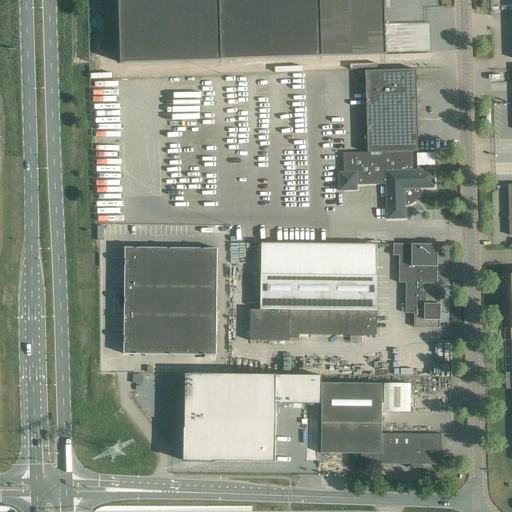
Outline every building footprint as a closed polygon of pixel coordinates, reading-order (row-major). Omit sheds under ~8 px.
[(118,0),(121,63),(386,55),(384,0),(118,0)] [(418,152),(416,70),(365,71),(367,152),(343,153),(344,173),(339,173),(339,191),(357,190),(357,185),(386,184),(387,220),(405,219),(405,206),(406,206),(407,206),(409,205),(410,205),(412,204),(413,203),(414,202),(415,202),(416,201),(417,199),(418,198),(419,197),(419,196),(420,194),(420,193),(421,191),(421,190),(421,189),(434,188),(433,170),(413,171),(412,152),(418,152)] [(437,305),(437,245),(401,245),(401,255),(399,255),(399,283),(406,283),(406,298),(408,298),(408,302),(406,302),(405,313),(414,313),(414,327),(440,328),(440,305),(437,305)] [(125,248),(124,354),(216,355),(217,249),(125,248)] [(377,276),(261,275),(261,310),(251,310),(250,341),(289,342),(289,341),(299,341),(299,335),(376,336),(377,276)] [(321,405),(322,383),(322,375),(185,374),(185,431),(185,432),(185,461),(212,462),(213,462),(275,463),(276,404),(321,405)] [(382,384),(322,383),(321,405),(321,453),(361,454),(361,461),(371,461),(371,454),(381,454),(381,464),(441,465),(442,434),(382,434),(382,412),(410,412),(410,384),(384,384),(384,404),(382,404),(382,384)]
